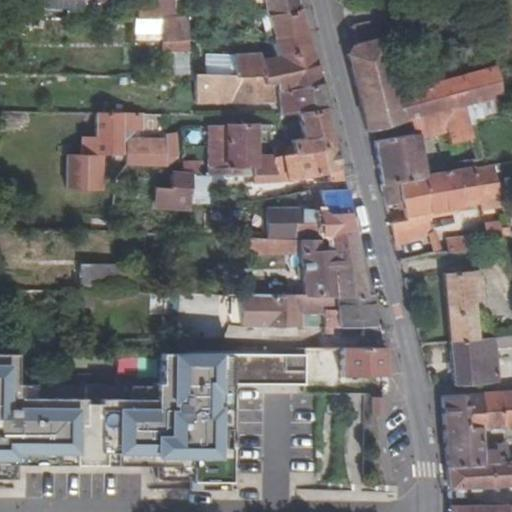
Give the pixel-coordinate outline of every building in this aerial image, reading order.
[(130,8),(130,0),(84,0),(84,1),(116,1),(116,8),(130,8)] [(155,19),(155,0),(136,0),(137,19),(155,19)] [(173,0),(155,0),(155,19),(162,20),(173,19),(173,9),(173,0)] [(267,16),(300,8),(299,0),(264,0),(267,14),(267,16)] [(307,29),(300,8),(267,16),(273,35),(275,43),(279,56),(280,58),(313,50),(307,29)] [(173,19),(162,20),(162,42),(187,41),(187,19),(173,19)] [(392,76),(378,19),(352,24),(356,44),(352,45),(346,54),(365,132),(404,122),(409,120),(465,105),(504,95),(496,66),(427,84),(423,67),(392,76)] [(187,41),(162,42),(163,52),(187,52),(187,41)] [(279,56),(275,43),(270,44),(274,57),(279,56)] [(320,74),(313,50),(280,58),(286,81),(320,74)] [(235,77),(263,75),(260,59),(259,53),(231,54),(235,76),(235,77)] [(276,83),(286,81),(280,58),(279,56),(274,57),(260,59),(263,75),(264,82),(276,82),(276,83)] [(323,82),(320,74),(286,81),(276,83),(277,92),(294,88),(323,82)] [(195,75),(195,76),(196,103),(230,102),(230,103),(279,102),(277,92),(276,83),(276,82),(264,82),(263,75),(235,77),(235,76),(195,75)] [(329,107),(323,82),(294,88),(299,112),(325,107),(329,107)] [(299,112),(294,88),(277,92),(279,102),(281,114),(299,112)] [(465,105),(409,120),(413,135),(419,134),(420,139),(447,132),(470,127),(465,105)] [(325,107),(299,112),(305,137),(292,139),(294,151),(334,143),(325,107)] [(139,130),(139,114),(96,113),(95,137),(81,137),(81,154),(122,155),(122,131),(139,130)] [(255,124),(208,125),(207,174),(256,174),(277,173),(275,156),(256,156),(255,124)] [(470,127),(447,132),(450,145),(473,138),(470,127)] [(128,165),(166,166),(176,157),(175,134),(165,137),(165,145),(165,154),(132,153),(128,153),(128,162),(128,165)] [(420,139),(419,134),(413,135),(373,141),(381,185),(422,179),(426,178),(425,175),(420,139)] [(287,173),(288,182),(328,173),(328,181),(344,182),(341,170),(342,170),(336,143),(334,143),(294,151),(275,156),(277,173),(287,173)] [(131,145),(132,153),(165,154),(165,145),(131,145)] [(196,162),(184,162),(184,174),(184,175),(192,175),(197,175),(196,162)] [(426,178),(422,179),(428,213),(480,205),(500,202),(493,164),(456,170),(425,175),(426,178)] [(184,174),(173,173),(171,206),(188,207),(189,204),(192,176),(192,175),(184,175),(184,174)] [(222,177),(192,176),(189,204),(207,204),(209,183),(221,183),(222,177)] [(428,213),(422,179),(381,185),(379,185),(384,206),(401,202),(405,220),(390,223),(394,246),(419,241),(431,230),(425,214),(428,213)] [(265,209),(266,238),(298,239),(301,239),(300,236),(330,234),(355,233),(345,189),(320,192),(324,210),(275,210),(265,209)] [(500,202),(480,205),(481,211),(501,208),(500,202)] [(484,222),(485,237),(506,234),(504,220),(484,222)] [(300,254),(304,296),(336,296),(366,296),(355,233),(330,234),(332,250),(319,250),(318,240),(301,239),(298,239),(300,254)] [(445,238),(446,252),(472,249),(471,235),(445,238)] [(250,255),(250,237),(238,237),(238,255),(250,255)] [(266,254),(266,238),(250,237),(250,255),(266,254)] [(300,254),(298,239),(266,238),(266,254),(300,254)] [(130,265),(80,265),(80,289),(130,290),(130,265)] [(486,301),(484,282),(482,277),(479,271),(477,270),(443,274),(448,342),(477,339),(477,332),(474,303),(486,301)] [(80,313),(80,292),(66,292),(66,312),(80,313)] [(338,312),(336,296),(304,296),(239,296),(239,326),(259,326),(300,326),(300,312),(322,312),(338,312)] [(333,334),(332,327),(363,326),(364,337),(382,337),(379,326),(376,326),(372,296),(366,296),(336,296),(338,312),(322,312),(326,334),(333,334)] [(511,329),(477,332),(477,339),(495,338),(511,336),(511,329)] [(511,336),(495,338),(496,348),(511,346),(511,336)] [(496,348),(495,338),(477,339),(448,342),(452,386),(499,382),(496,348)] [(386,376),(386,347),(341,348),(342,377),(386,376)] [(0,350),(0,478),(14,479),(14,464),(158,466),(158,480),(191,480),(203,480),(229,480),(229,383),(304,384),(304,353),(159,352),(159,382),(155,382),(155,385),(14,383),(14,351),(0,350)] [(511,427),(511,390),(481,393),(482,411),(500,410),(501,428),(511,427)] [(481,393),(440,396),(445,467),(484,466),(483,464),(509,462),(507,444),(482,446),(481,429),(501,428),(500,410),(482,411),(481,393)] [(371,417),(382,416),(382,398),(371,398),(371,417)] [(484,466),(445,467),(447,479),(447,489),(491,488),(505,487),(511,485),(511,462),(509,462),(483,464),(484,466)] [(203,480),(191,480),(191,490),(203,490),(203,480)]
